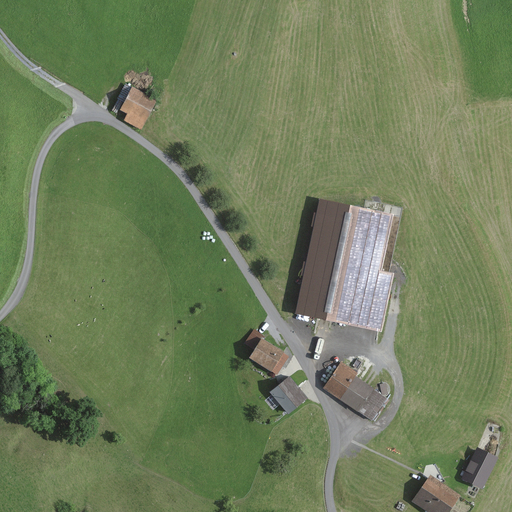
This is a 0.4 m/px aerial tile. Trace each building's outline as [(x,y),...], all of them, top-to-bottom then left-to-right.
[(157,100),(133,88),(120,111),(128,115),(125,120),(142,129),(157,100)] [(388,214),(319,200),(297,311),(378,328),(389,275),(376,273),(388,214)] [(266,337),(254,329),(245,343),(255,349),(249,358),(277,376),(289,356),(264,341),(266,337)] [(360,371),(342,360),(323,389),(360,413),(362,410),(374,418),(388,397),(356,376),(360,371)] [(290,378),(269,393),(286,416),(306,401),(290,378)] [(498,458),(477,448),(462,479),(483,489),(498,458)] [(450,511),(461,497),(431,476),(413,502),(426,511),(450,511)]
